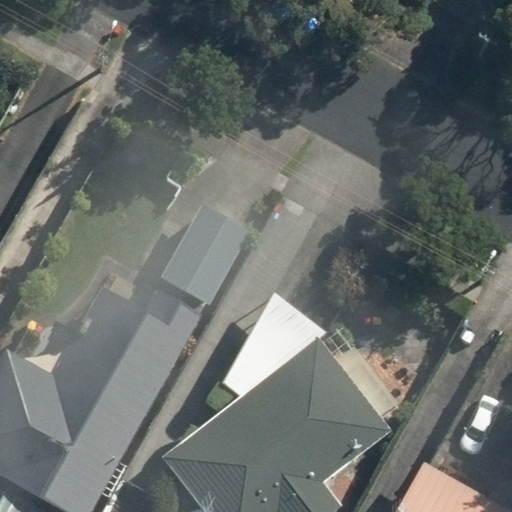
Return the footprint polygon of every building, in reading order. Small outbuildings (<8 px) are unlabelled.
[(207,309),(246,236),(198,211),(159,283),(207,309)] [(50,380),(1,353),(0,355),(0,481),(55,511),(88,511),(193,322),(151,299),(139,321),(96,297),(50,380)] [(385,438),(376,425),(394,410),(349,350),(330,364),(314,343),(157,461),(195,511),(335,511),(337,511),(319,488),(385,438)] [(506,511),(413,460),(383,511),(506,511)] [(40,511),(5,491),(0,500),(0,511),(40,511)]
